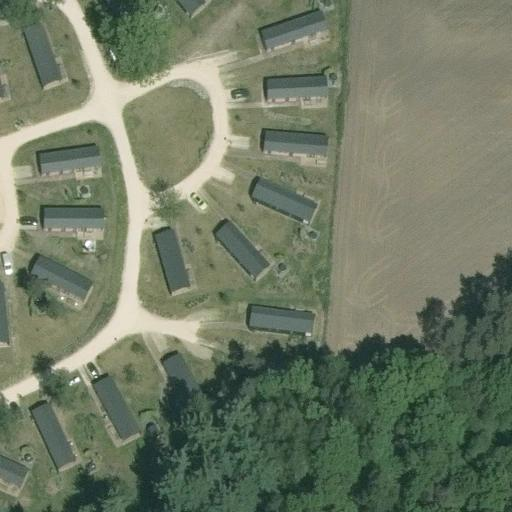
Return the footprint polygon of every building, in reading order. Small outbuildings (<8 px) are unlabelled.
[(109,0),(133,41),(152,31),(134,0),(109,0)] [(177,0),(189,13),(205,0),(177,0)] [(328,15),(268,33),(273,52),(334,34),(328,15)] [(46,85),(65,76),(41,25),(21,34),(46,85)] [(330,76),(272,80),(274,99),(331,97),(330,76)] [(334,139),(272,134),(270,154),(332,159),(334,139)] [(107,147),(45,156),(48,176),(110,167),(107,147)] [(323,208),(266,181),(258,200),(315,226),(323,208)] [(110,211),(48,210),(47,230),(110,231),(110,211)] [(277,269),(235,223),(220,236),(262,283),(277,269)] [(179,232),(160,237),(176,295),(195,289),(179,232)] [(99,285),(44,260),(36,277),(90,303),(99,285)] [(0,345),(16,344),(12,281),(0,282),(0,345)] [(257,309),(254,328),(317,337),(320,318),(257,309)] [(215,411),(186,355),(168,364),(197,420),(215,411)] [(145,433),(117,377),(99,386),(127,442),(145,433)] [(80,464),(55,407),(36,415),(62,472),(80,464)] [(0,455),(0,478),(26,490),(34,471),(0,455)]
